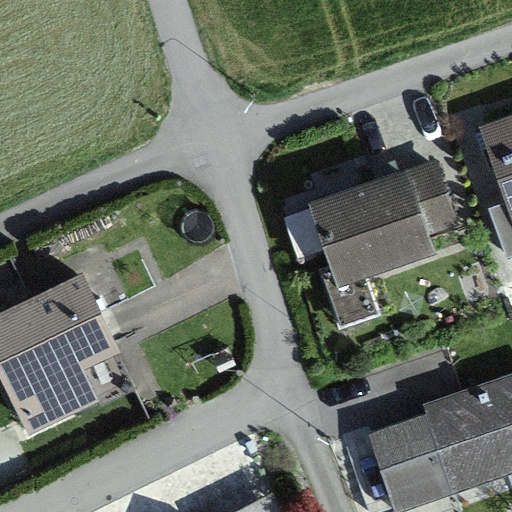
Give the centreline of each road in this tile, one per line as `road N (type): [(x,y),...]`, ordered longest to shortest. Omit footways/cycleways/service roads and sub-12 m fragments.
road 1 (residential): [(271,335),(262,373),(228,405),(12,511)]
road 2 (residential): [(211,133),(324,105),(511,37)]
road 3 (residential): [(0,218),(101,170),(211,133)]
road 4 (residential): [(211,133),(271,335)]
road 5 (residential): [(271,335),(343,511)]
road 6 (residential): [(168,0),(211,133)]
